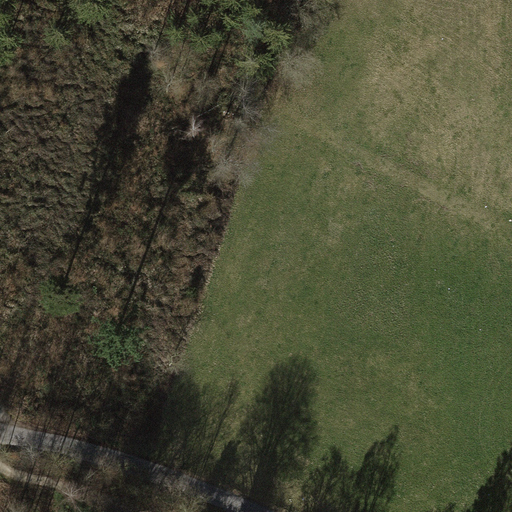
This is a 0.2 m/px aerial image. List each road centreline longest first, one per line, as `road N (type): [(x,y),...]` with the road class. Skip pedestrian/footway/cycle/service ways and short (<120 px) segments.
road 1 (unclassified): [(248,511),(87,455),(0,438)]
road 2 (track): [(0,466),(131,511)]
